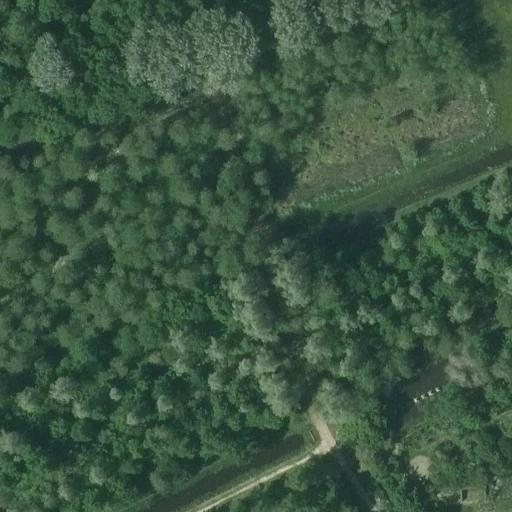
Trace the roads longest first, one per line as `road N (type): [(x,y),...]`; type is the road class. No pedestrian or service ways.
road 1 (track): [(373,511),(325,440),(215,99)]
road 2 (track): [(215,99),(455,9)]
